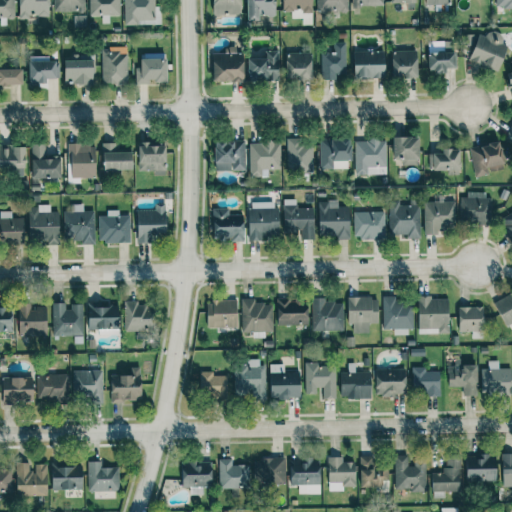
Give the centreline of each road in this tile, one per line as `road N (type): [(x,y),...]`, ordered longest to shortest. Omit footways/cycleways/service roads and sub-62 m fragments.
road 1 (residential): [(189,0),(188,272),(137,511)]
road 2 (residential): [(0,432),(511,423)]
road 3 (residential): [(470,108),(0,115)]
road 4 (residential): [(188,272),(473,267)]
road 5 (residential): [(0,275),(188,272)]
